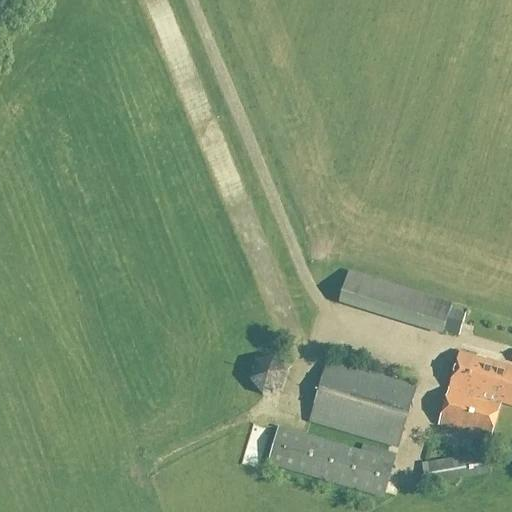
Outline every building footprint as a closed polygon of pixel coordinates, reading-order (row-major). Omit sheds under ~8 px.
[(450,304),(349,273),(340,304),(441,334),(450,304)] [(511,369),(459,354),(438,426),(490,442),(501,405),(511,407),(511,369)] [(416,389),(327,363),(309,423),(398,449),(416,389)] [(394,464),(278,429),(267,465),(384,499),(394,464)] [(485,456),(422,466),(425,487),(488,476),(485,456)]
